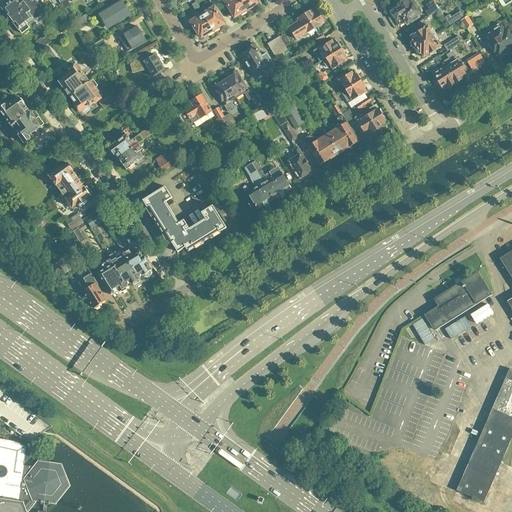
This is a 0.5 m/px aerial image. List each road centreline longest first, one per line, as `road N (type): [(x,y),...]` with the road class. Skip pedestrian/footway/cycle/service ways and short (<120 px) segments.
road 1 (secondary): [(511,171),(277,322),(173,411)]
road 2 (secondary): [(195,429),(368,287),(511,191)]
road 3 (unknown): [(437,355),(462,332),(501,320),(461,365),(431,453),(414,457),(395,435),(430,362)]
road 4 (residential): [(183,289),(0,36)]
road 5 (residential): [(183,289),(420,143)]
road 6 (primary): [(173,411),(0,285)]
road 7 (unknown): [(483,241),(401,304),(351,394)]
road 8 (primary): [(0,339),(160,461)]
road 9 (unknown): [(511,354),(487,378),(440,472),(439,493)]
road 10 (residential): [(340,14),(420,143)]
road 11 (residential): [(443,129),(363,1)]
road 12 (primary): [(316,511),(195,429)]
